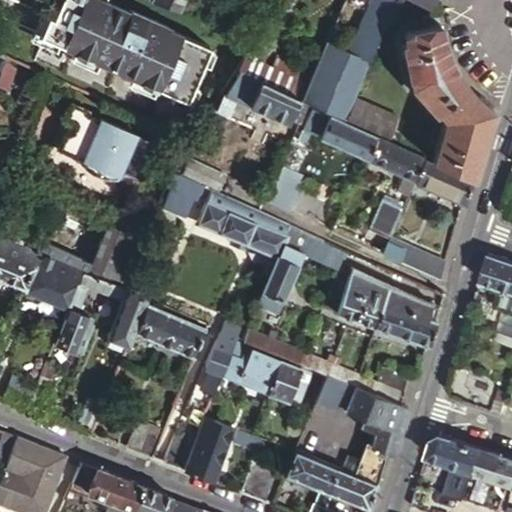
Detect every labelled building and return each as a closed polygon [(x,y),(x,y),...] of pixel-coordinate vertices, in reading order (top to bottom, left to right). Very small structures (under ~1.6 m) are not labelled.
[(186,100),(210,47),(168,28),(169,26),(130,8),(129,11),(105,0),(58,0),(43,35),(186,100)] [(356,95),(388,20),(396,0),(341,0),(299,95),(308,100),(347,117),(356,95)] [(456,69),(454,64),(453,64),(451,58),(444,42),(442,34),(439,22),(406,29),(403,34),(405,41),(402,42),(410,82),(434,108),(437,106),(445,115),(432,157),(470,176),(479,146),(491,106),(487,103),(482,98),(475,92),(470,87),(466,82),(461,75),(456,69)] [(298,97),(299,95),(258,77),(257,76),(257,78),(239,70),(228,87),(225,91),(224,93),(216,109),(226,113),(234,96),(297,124),(297,125),(308,101),(298,97)] [(356,95),(347,117),(364,125),(373,103),(356,95)] [(116,176),(136,132),(99,115),(99,117),(87,112),(88,108),(71,100),(64,116),(69,118),(57,147),(81,157),(80,160),(83,163),(85,166),(86,166),(87,167),(89,169),(95,172),(101,174),(108,176),(112,176),(116,176)] [(308,130),(366,157),(377,134),(312,103),(296,137),(303,141),(308,130)] [(373,103),(364,125),(377,132),(388,137),(398,114),(373,103)] [(408,119),(398,114),(388,137),(398,141),(408,119)] [(280,160),(289,141),(267,131),(264,140),(264,153),(280,160)] [(404,174),(413,178),(423,156),(377,134),(366,157),(404,174)] [(295,171),(306,149),(292,143),(265,199),(287,209),(302,174),(295,171)] [(217,188),(224,173),(188,156),(181,171),(217,188)] [(413,178),(462,200),(464,201),(471,179),(470,178),(423,156),(413,178)] [(199,181),(173,168),(165,181),(170,184),(192,193),(193,194),(199,181)] [(406,194),(413,178),(404,174),(398,190),(406,194)] [(192,193),(170,184),(161,206),(182,215),(192,193)] [(289,224),(269,215),(257,210),(211,187),(207,198),(205,198),(196,221),(276,255),(280,244),(289,224)] [(387,238),(388,235),(399,211),(378,202),(366,229),(387,238)] [(0,276),(22,286),(37,252),(42,241),(34,238),(29,249),(21,245),(29,228),(1,216),(0,217),(0,276)] [(120,284),(140,238),(106,223),(90,261),(86,270),(120,284)] [(346,249),(324,240),(289,224),(280,244),(302,253),(337,268),(346,249)] [(443,260),(388,235),(387,238),(381,251),(437,276),(443,260)] [(302,253),(280,244),(276,255),(255,302),(275,311),(302,253)] [(511,258),(489,250),(481,277),(504,285),(511,288),(511,258)] [(70,309),(80,285),(85,273),(37,252),(22,286),(21,288),(70,309)] [(433,321),(439,303),(413,295),(412,294),(410,293),(350,266),(334,311),(373,324),(381,301),(433,321)] [(131,330),(144,300),(146,295),(120,284),(86,270),(85,273),(80,285),(87,288),(88,287),(124,303),(109,340),(124,347),(131,330)] [(511,305),(511,288),(504,285),(499,300),(511,305)] [(190,354),(191,354),(203,328),(204,323),(144,300),(131,330),(190,354)] [(426,343),(433,321),(381,301),(373,324),(374,325),(426,343)] [(89,317),(70,309),(26,407),(39,412),(53,380),(46,377),(61,345),(75,350),(84,329),(89,317)] [(84,329),(92,332),(98,320),(89,317),(84,329)] [(240,337),(243,329),(234,325),(231,334),(239,338),(240,337)] [(301,362),(306,352),(271,338),(274,330),(268,328),(264,335),(244,326),(243,329),(240,337),(280,353),(301,362)] [(217,374),(232,338),(218,332),(201,368),(208,371),(200,390),(211,394),(219,375),(217,374)] [(238,340),(232,338),(217,374),(219,375),(265,391),(278,357),(238,340)] [(353,384),(357,374),(336,365),(330,362),(324,360),(306,352),(301,362),(324,372),(353,384)] [(327,353),(324,360),(330,362),(333,355),(327,353)] [(333,355),(330,362),(336,365),(339,357),(333,355)] [(278,357),(265,391),(266,392),(297,403),(310,372),(299,368),(299,366),(278,357)] [(375,381),(371,391),(398,402),(408,374),(379,364),(373,381),(375,381)] [(453,394),(503,410),(506,402),(511,382),(455,364),(448,385),(453,394)] [(398,402),(371,391),(353,384),(324,372),(313,400),(341,412),(342,409),(362,417),(358,426),(365,430),(356,459),(342,454),(337,467),(374,483),(384,451),(392,453),(398,434),(406,406),(398,402)] [(353,384),(371,391),(375,381),(373,381),(357,374),(353,384)] [(75,426),(90,432),(102,402),(87,396),(75,426)] [(185,420),(198,425),(203,412),(205,408),(192,403),(185,420)] [(198,425),(180,467),(208,478),(231,424),(203,412),(198,425)] [(149,455),(161,427),(134,416),(123,445),(149,455)] [(7,451),(14,434),(8,431),(1,449),(7,451)] [(431,437),(426,454),(472,469),(480,445),(442,432),(431,437)] [(173,433),(162,460),(176,466),(187,439),(173,433)] [(62,453),(14,434),(7,451),(0,468),(0,491),(39,508),(62,453)] [(342,454),(298,435),(292,449),(335,467),(337,467),(342,454)] [(511,455),(480,445),(472,469),(509,481),(511,482),(511,455)] [(255,449),(238,490),(264,500),(275,472),(255,463),(260,451),(255,449)] [(335,467),(292,449),(282,473),(296,478),(319,487),(326,490),(335,467)] [(139,483),(79,459),(69,483),(85,490),(129,508),(139,483)] [(374,483),(337,467),(335,467),(326,490),(330,491),(367,506),(374,483)] [(282,473),(270,502),(284,508),(296,478),(282,473)] [(170,495),(139,483),(129,508),(129,509),(136,511),(162,511),(169,497),(170,495)] [(311,501),(306,511),(327,511),(329,508),(324,506),(330,491),(326,490),(319,487),(314,502),(311,501)] [(197,511),(199,509),(169,497),(162,511),(197,511)]
